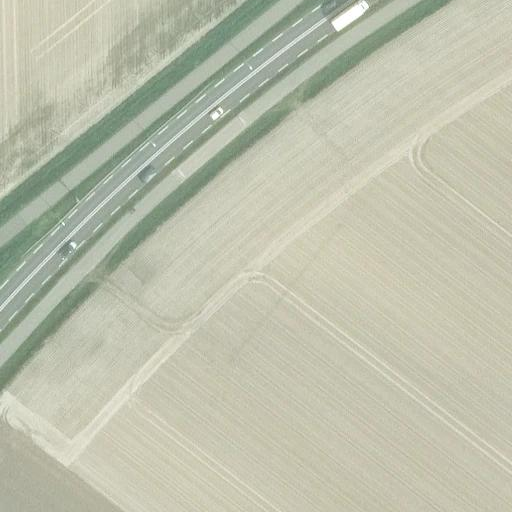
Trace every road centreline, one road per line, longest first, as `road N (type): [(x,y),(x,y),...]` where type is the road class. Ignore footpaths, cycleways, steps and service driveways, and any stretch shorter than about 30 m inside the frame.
road 1 (unclassified): [(0,354),(173,179),(408,0)]
road 2 (primary): [(0,307),(199,115),(352,0)]
road 3 (unclassified): [(0,237),(291,0)]
